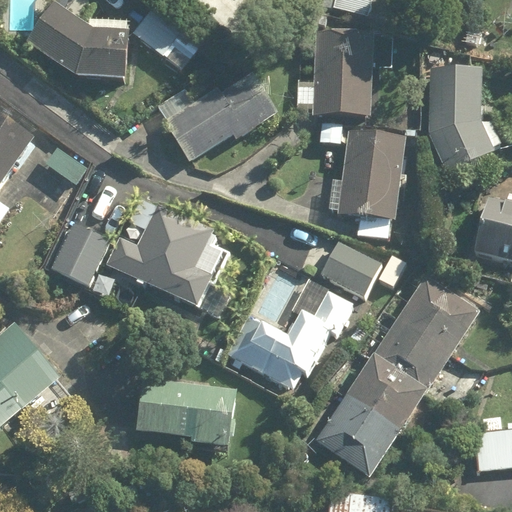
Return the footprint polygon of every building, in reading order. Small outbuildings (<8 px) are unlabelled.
[(325,0),(324,9),(373,22),(378,0),(325,0)] [(57,9),(30,48),(82,83),(133,85),(135,32),(90,31),(57,9)] [(156,12),(138,36),(186,75),(205,51),(156,12)] [(399,44),(317,39),(314,78),(304,77),(301,117),(323,118),(322,145),(345,146),(347,118),(378,120),(381,70),(398,71),(399,44)] [(488,71),(437,69),(435,143),(450,180),(506,158),(487,111),(488,71)] [(190,95),(161,111),(192,165),(239,139),(243,146),(283,123),(256,74),(196,108),(190,95)] [(0,202),(40,146),(0,118),(0,202)] [(411,143),(353,135),(341,216),(366,220),(363,240),(397,244),(411,143)] [(67,151),(52,171),(81,192),(95,171),(67,151)] [(511,205),(491,199),(475,255),(511,265),(511,205)] [(122,241),(108,269),(203,315),(229,261),(212,253),(219,238),(160,210),(141,250),(122,241)] [(114,244),(77,225),(53,272),(89,291),(114,244)] [(386,270),(342,245),(322,279),(367,304),(386,270)] [(484,317),(428,280),(318,445),(375,482),(484,317)] [(252,319),(231,359),(298,394),(306,378),(312,381),(335,339),(340,342),(358,310),(332,296),(318,322),(307,316),(293,341),(252,319)] [(81,410),(18,328),(0,341),(0,436),(29,415),(46,437),(81,410)] [(485,379),(462,364),(438,401),(460,416),(485,379)] [(244,395),(143,383),(136,439),(238,451),(244,395)] [(487,435),(476,436),(480,475),(511,471),(511,433),(508,434),(506,420),(486,422),(487,435)] [(334,499),(332,511),(393,511),(394,503),(334,499)]
